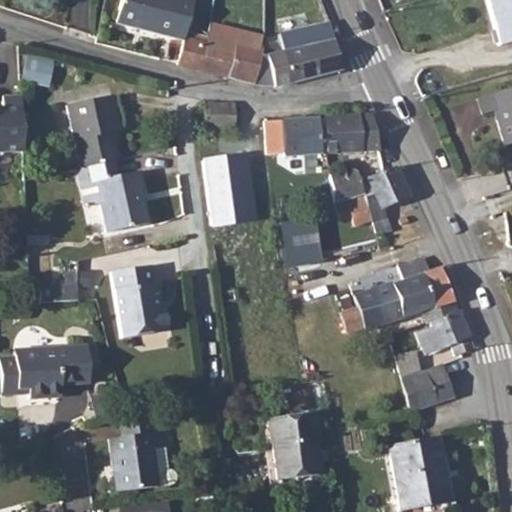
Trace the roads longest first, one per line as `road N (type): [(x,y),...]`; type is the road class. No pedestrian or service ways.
road 1 (secondary): [(379,83),(471,277),(511,454)]
road 2 (residential): [(379,83),(252,97),(0,29)]
